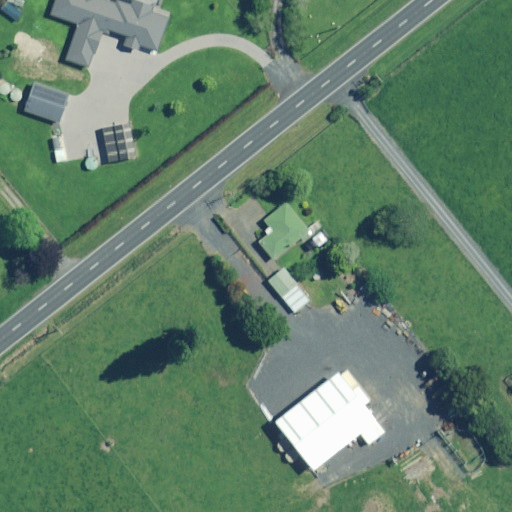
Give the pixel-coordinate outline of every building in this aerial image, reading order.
[(125,0),(124,6),(105,0),(56,0),(51,15),(78,24),(66,60),(89,68),(102,28),(127,36),(124,46),(137,51),(139,45),(156,51),(168,16),(152,10),(153,8),(128,0),(125,0)] [(69,96),(34,84),(24,111),(60,123),(69,96)] [(135,158),(129,124),(102,129),(109,163),(135,158)] [(66,160),(63,135),(53,136),(56,162),(66,160)] [(309,230),(286,203),(264,221),(272,231),(258,242),(273,260),(309,230)] [(310,300),(284,269),(268,281),(294,313),(310,300)] [(388,344),(379,333),(371,340),(379,351),(388,344)] [(366,424),(336,387),(320,399),(351,437),(366,424)] [(402,464),(390,444),(381,450),(394,470),(402,464)]
